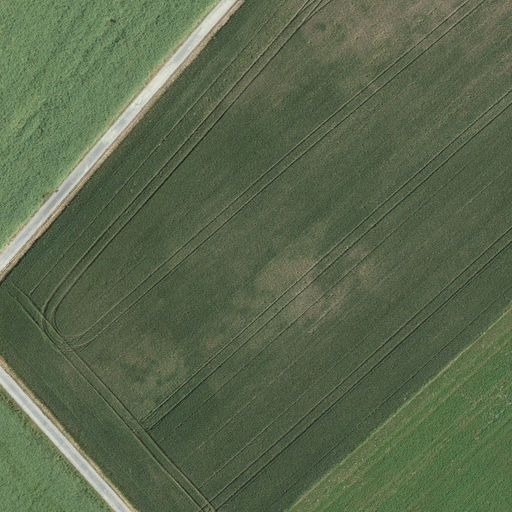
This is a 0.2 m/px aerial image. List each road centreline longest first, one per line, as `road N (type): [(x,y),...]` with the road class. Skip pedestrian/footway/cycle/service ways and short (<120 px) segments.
road 1 (track): [(228,0),(0,262)]
road 2 (track): [(0,374),(123,511)]
